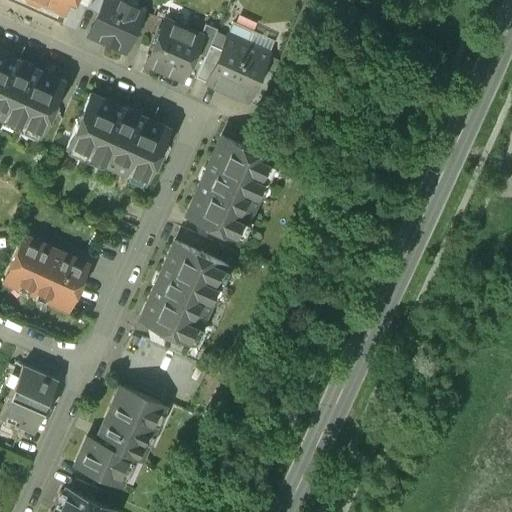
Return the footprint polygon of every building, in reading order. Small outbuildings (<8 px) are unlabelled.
[(40,0),(42,4),(58,11),(62,10),(65,0),(40,0)] [(89,0),(86,7),(98,12),(103,0),(89,0)] [(118,0),(103,0),(98,12),(91,27),(90,27),(88,32),(90,37),(95,39),(97,39),(124,50),(141,10),(135,7),(136,4),(134,0),(119,0),(119,1),(118,0)] [(200,35),(164,19),(144,63),(181,79),(193,51),(200,35)] [(204,24),(200,35),(193,51),(204,56),(209,45),(216,29),(204,24)] [(220,49),(206,81),(226,92),(247,43),(227,34),(220,49)] [(247,43),(226,92),(246,101),(247,100),(261,68),(268,52),(247,43)] [(220,49),(209,45),(204,56),(195,77),(205,82),(206,81),(220,49)] [(61,81),(0,53),(0,118),(2,115),(19,122),(17,126),(19,126),(20,123),(37,130),(36,134),(37,135),(51,104),(61,81)] [(261,68),(247,100),(258,105),(272,73),(261,68)] [(68,144),(66,148),(65,147),(89,93),(76,87),(61,119),(47,152),(148,197),(163,164),(156,150),(142,181),(141,181),(143,177),(126,170),(124,173),(123,173),(123,172),(103,163),(103,164),(102,163),(103,160),(86,152),(85,156),(83,155),(85,151),(68,144)] [(166,127),(89,93),(65,147),(66,148),(68,144),(85,151),(83,155),(85,156),(86,152),(103,160),(102,163),(103,164),(103,163),(123,172),(123,173),(124,173),(126,170),(143,177),(141,181),(142,181),(156,150),(166,127)] [(0,131),(47,152),(61,119),(51,104),(37,135),(36,134),(37,130),(20,123),(19,126),(17,126),(19,122),(2,115),(0,118),(0,131)] [(220,135),(185,212),(206,222),(236,235),(244,217),(246,218),(256,195),(254,194),(270,158),(220,135)] [(85,263),(23,235),(3,279),(65,307),(85,263)] [(223,262),(173,240),(139,317),(160,326),(189,339),(197,321),(200,322),(210,300),(207,299),(223,262)] [(22,365),(0,413),(0,414),(32,429),(41,409),(47,411),(51,402),(45,399),(54,379),(22,365)] [(96,438),(87,434),(74,463),(119,483),(131,456),(139,459),(163,404),(120,385),(96,438)] [(97,489),(74,478),(69,489),(92,499),(97,489)] [(69,489),(66,488),(64,492),(60,490),(53,504),(56,505),(53,511),(50,510),(49,511),(108,511),(110,508),(92,499),(69,489)]
